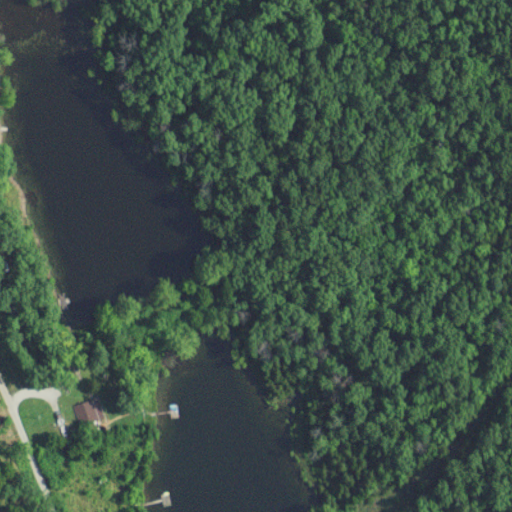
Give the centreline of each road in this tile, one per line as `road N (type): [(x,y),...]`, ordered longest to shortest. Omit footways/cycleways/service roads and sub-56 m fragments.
road 1 (residential): [(511,373),(462,442),(373,511)]
road 2 (residential): [(49,511),(0,383)]
